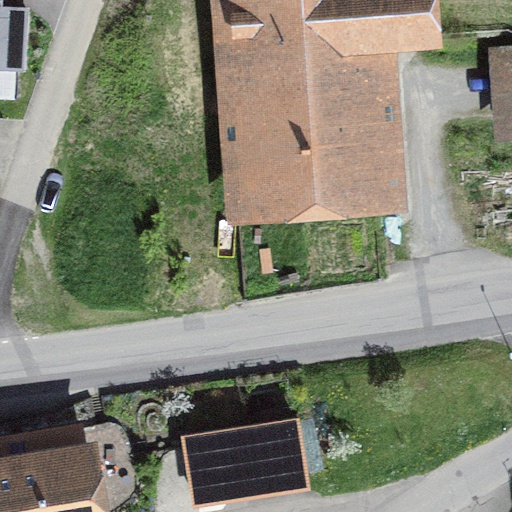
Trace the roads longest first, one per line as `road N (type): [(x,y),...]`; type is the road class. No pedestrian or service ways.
road 1 (tertiary): [(0,373),(511,295)]
road 2 (unclassified): [(0,250),(86,0)]
